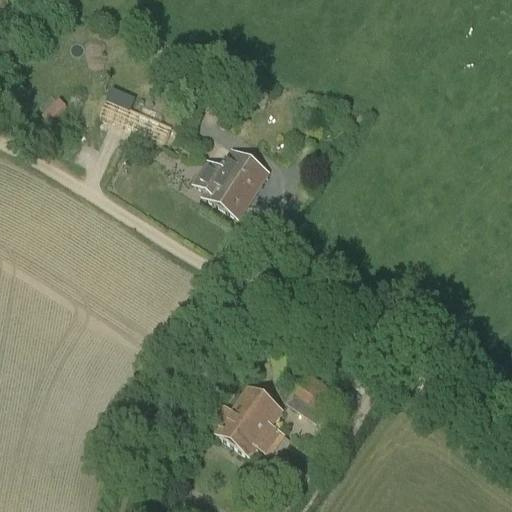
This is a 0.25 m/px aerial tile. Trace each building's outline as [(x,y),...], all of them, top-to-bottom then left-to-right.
[(125,129),(154,141),(161,125),(118,107),(110,127),(123,133),(125,129)] [(201,161),(207,147),(189,139),(182,153),(201,161)] [(255,197),(268,177),(232,155),(224,169),(233,174),(230,178),(235,181),(233,183),(255,197)] [(239,224),(255,197),(233,183),(235,181),(230,178),(233,174),(224,169),(221,174),(206,165),(191,189),(206,198),(203,202),(239,224)] [(318,428),(325,417),(339,399),(308,377),(288,407),(318,428)] [(250,462),(256,453),(269,462),(285,439),(272,431),(282,416),(248,392),(231,416),(218,407),(206,424),(219,433),(215,438),(250,462)]
